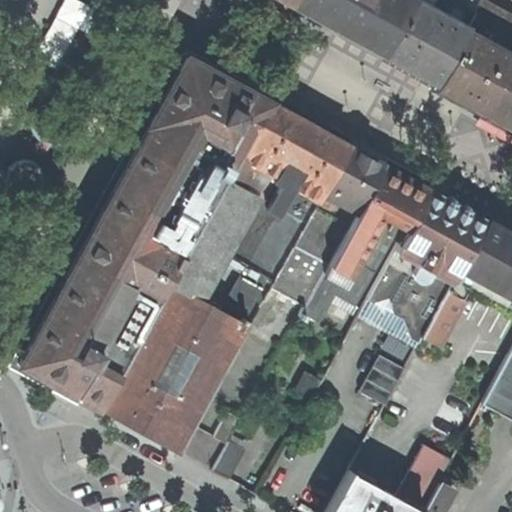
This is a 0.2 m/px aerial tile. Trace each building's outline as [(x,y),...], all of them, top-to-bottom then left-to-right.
[(303,0),(382,43),(405,0),(303,0)] [(471,0),(405,0),(382,43),(436,72),(464,22),(475,2),(471,0)] [(511,47),(511,45),(511,4),(503,0),(475,0),(475,2),(464,22),(511,47)] [(482,100),(511,47),(464,22),(436,72),(435,75),(482,100)] [(72,45),(35,112),(33,117),(34,124),(36,130),(39,135),(45,139),(52,140),(59,139),(64,137),(68,133),(72,126),(105,65),(106,59),(106,54),(105,50),(103,46),(98,41),(91,38),(85,38),(80,39),(76,41),(72,45)] [(270,88),(191,45),(25,353),(65,374),(66,373),(76,378),(75,380),(79,383),(80,380),(105,393),(173,268),(241,142),(270,88)] [(511,116),(511,45),(511,47),(482,100),(511,116)] [(271,87),(270,88),(241,142),(258,151),(247,171),(261,179),(259,181),(267,185),(277,167),(296,178),(298,173),(321,185),(351,131),(271,87)] [(385,149),(351,131),(321,185),(273,274),(307,293),(359,197),(385,149)] [(264,192),(267,185),(259,181),(261,179),(247,171),(258,151),(241,142),(173,268),(202,284),(215,259),(225,264),(264,192)] [(430,174),(385,149),(359,197),(404,221),(430,174)] [(14,163),(9,169),(8,177),(11,184),(17,189),(24,190),(31,187),(36,182),(38,174),(35,167),(29,162),(22,161),(14,163)] [(267,185),(264,192),(282,201),(228,298),(253,311),(273,274),(321,185),(298,173),(296,178),(277,167),(267,185)] [(418,315),(415,322),(423,326),(424,323),(449,277),(488,205),(430,174),(404,221),(401,227),(371,284),(375,286),(393,281),(420,232),(426,235),(396,290),(398,298),(409,304),(415,302),(418,315)] [(404,221),(359,197),(307,293),(301,302),(306,305),(309,300),(321,307),(336,280),(357,291),(394,223),(401,227),(404,221)] [(449,277),(466,287),(472,276),(511,298),(511,218),(488,205),(449,277)] [(173,268),(105,393),(103,396),(183,439),(253,311),(228,298),(202,284),(173,268)] [(449,277),(424,323),(442,333),(466,287),(449,277)] [(511,337),(483,390),(511,406),(511,337)] [(408,355),(382,340),(362,377),(387,391),(408,355)] [(323,369),(307,360),(297,379),(313,387),(323,369)] [(231,433),(233,430),(246,407),(232,400),(218,425),(231,433)] [(231,433),(217,458),(233,467),(249,438),(233,430),(231,433)] [(426,497),(441,469),(454,445),(426,431),(398,482),(426,497)] [(426,497),(398,482),(368,466),(352,457),(323,511),(324,511),(417,511),(426,497)] [(438,511),(457,478),(441,469),(426,497),(417,511),(438,511)]
